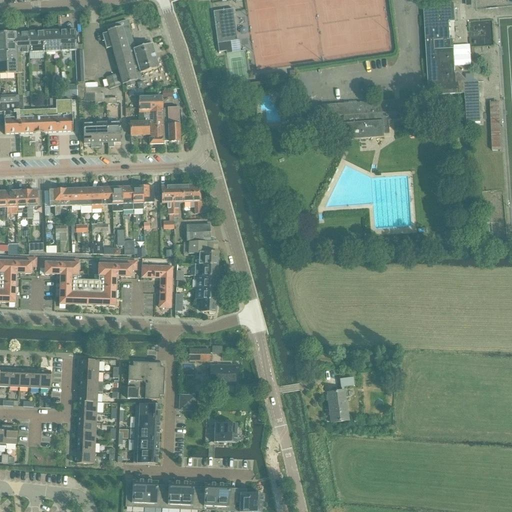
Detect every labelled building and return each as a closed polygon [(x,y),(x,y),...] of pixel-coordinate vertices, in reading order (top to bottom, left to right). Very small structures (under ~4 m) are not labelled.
[(453,4),(423,5),(428,97),(458,95),(458,94),(464,93),(464,100),(465,100),(466,123),(480,122),(478,82),(466,82),(465,79),(457,72),(454,72),(452,40),(449,40),(448,22),(454,22),(453,4)] [(233,10),(213,12),(214,27),(215,29),(218,53),(225,52),(226,55),(232,54),(230,42),(236,41),(233,16),(234,16),(233,10)] [(139,74),(157,69),(151,44),(134,49),(126,21),(103,27),(105,34),(101,35),(106,50),(111,49),(121,86),(125,85),(126,88),(134,86),(133,82),(136,81),(134,75),(139,73),(139,74)] [(59,32),(43,33),(44,53),(60,53),(59,32)] [(74,32),(59,32),(60,53),(74,52),(75,52),(75,46),(74,32)] [(43,33),(28,34),(28,54),(44,53),(43,33)] [(15,34),(0,34),(0,55),(15,55),(15,34)] [(28,34),(15,34),(15,55),(17,98),(22,98),(24,98),(23,73),(21,73),(20,54),(28,54),(28,34)] [(75,52),(74,52),(75,58),(76,83),(84,83),(83,58),(82,58),(82,45),(75,46),(75,52)] [(15,55),(0,55),(0,112),(3,112),(23,112),(22,98),(17,98),(15,55)] [(117,75),(105,79),(109,90),(121,86),(117,75)] [(84,83),(76,83),(76,91),(84,90),(85,90),(85,89),(85,84),(84,83)] [(74,90),(63,90),(63,98),(75,97),(74,90)] [(84,90),(76,91),(77,101),(85,101),(85,95),(85,96),(84,90)] [(101,95),(94,95),(94,104),(104,104),(103,99),(104,99),(104,95),(101,95)] [(162,98),(138,99),(138,113),(162,113),(162,109),(162,98)] [(357,104),(322,106),(322,118),(349,116),(349,124),(341,125),(342,141),(383,138),(383,134),(389,134),(388,122),(402,121),(401,112),(411,112),(411,117),(423,116),(422,99),(364,103),(357,104)] [(23,112),(3,112),(3,121),(3,125),(4,135),(19,135),(30,134),(45,134),(72,133),(71,101),(55,102),(55,110),(23,112)] [(498,103),(490,103),(492,151),(500,151),(498,103)] [(162,113),(162,131),(163,142),(168,142),(168,143),(179,143),(178,109),(167,109),(162,109),(162,113)] [(143,123),(129,123),(130,137),(149,136),(149,139),(148,139),(148,145),(163,145),(163,142),(162,131),(162,113),(138,113),(138,114),(142,114),(143,123)] [(106,124),(107,144),(107,148),(113,148),(112,143),(119,143),(118,123),(106,124)] [(90,149),(95,148),(94,124),(82,125),(83,145),(90,144),(90,149)] [(100,144),(107,144),(106,124),(94,124),(95,148),(100,148),(100,144)] [(196,186),(182,187),(183,204),(194,204),(194,215),(201,215),(200,204),(201,204),(196,186)] [(172,187),(161,188),(162,205),(167,204),(168,215),(169,215),(173,215),(172,187)] [(182,187),(172,187),(173,215),(178,215),(178,210),(180,210),(179,205),(183,204),(182,187)] [(131,188),(121,189),(122,212),(133,212),(133,211),(132,205),(131,188)] [(142,188),(131,188),(132,205),(133,211),(143,211),(143,204),(142,188)] [(153,188),(142,188),(143,204),(153,204),(153,188)] [(111,189),(101,190),(101,206),(111,206),(111,189)] [(121,189),(111,189),(111,206),(112,213),(122,213),(122,212),(121,189)] [(80,190),(70,191),(70,207),(80,207),(80,190)] [(90,190),(80,190),(80,207),(81,207),(81,215),(91,214),(90,190)] [(101,190),(90,190),(91,214),(102,214),(101,206),(101,190)] [(59,191),(48,192),(49,208),(53,208),(54,217),(60,217),(59,208),(59,191)] [(70,191),(59,191),(59,208),(70,207),(70,191)] [(26,192),(16,193),(17,216),(21,216),(21,220),(27,219),(26,192)] [(36,192),(26,192),(27,219),(32,219),(31,208),(36,208),(36,192)] [(16,193),(6,193),(7,220),(12,219),(12,216),(17,216),(16,193)] [(169,222),(163,222),(163,230),(174,230),(174,223),(174,222),(173,222),(169,222)] [(209,226),(185,226),(186,242),(189,242),(205,242),(209,242),(209,241),(209,229),(209,226)] [(189,244),(189,255),(195,255),(195,258),(198,258),(198,266),(217,266),(217,254),(205,253),(205,248),(205,242),(189,242),(189,243),(189,244)] [(18,245),(7,246),(8,257),(18,256),(18,245)] [(103,245),(93,245),(93,256),(103,255),(103,245)] [(134,256),(134,246),(124,246),(124,257),(134,256)] [(0,303),(14,304),(15,280),(19,280),(20,275),(31,275),(31,268),(36,268),(36,259),(0,257),(0,303)] [(93,282),(82,281),(82,274),(78,274),(78,260),(40,259),(40,268),(44,268),(44,276),(55,276),(55,281),(59,282),(59,290),(56,290),(56,299),(59,299),(59,306),(115,307),(115,283),(120,283),(120,278),(131,278),(131,271),(136,271),(136,262),(98,261),(98,266),(98,275),(93,275),(93,282)] [(194,266),(194,277),(196,277),(216,278),(217,266),(198,266),(194,266)] [(171,280),(172,268),(141,267),(141,278),(160,279),(171,280)] [(196,277),(195,289),(216,289),(216,278),(196,277)] [(171,280),(160,279),(158,309),(170,309),(171,280)] [(195,289),(195,301),(200,301),(215,301),(216,289),(195,289)] [(200,301),(200,312),(208,313),(208,315),(213,315),(213,313),(215,313),(215,312),(215,301),(200,301)] [(209,363),(209,351),(189,351),(189,363),(209,363)] [(80,362),(80,372),(98,373),(98,362),(80,362)] [(128,368),(126,400),(158,401),(159,397),(163,397),(164,369),(160,369),(160,365),(132,364),(132,368),(128,368)] [(234,367),(209,367),(209,386),(234,386),(234,367)] [(0,369),(0,388),(8,388),(9,370),(0,369)] [(9,370),(8,388),(19,389),(19,371),(9,370)] [(19,371),(19,389),(29,389),(30,371),(19,371)] [(30,371),(29,389),(39,390),(40,372),(30,371)] [(40,372),(39,390),(49,390),(50,372),(40,372)] [(80,372),(79,382),(97,383),(98,373),(80,372)] [(351,379),(338,380),(339,393),(342,393),(342,388),(352,387),(351,379)] [(79,382),(79,393),(97,394),(102,394),(102,383),(97,383),(79,382)] [(79,393),(78,403),(96,404),(97,394),(79,393)] [(339,393),(326,395),(328,408),(330,424),(347,422),(343,393),(342,393),(339,393)] [(194,413),(194,396),(181,396),(180,412),(194,413)] [(78,403),(78,413),(96,414),(96,404),(78,403)] [(158,419),(159,407),(137,406),(136,418),(158,419)] [(78,413),(77,424),(95,424),(96,414),(78,413)] [(158,419),(136,418),(136,430),(158,431),(158,419)] [(77,424),(77,434),(95,435),(95,424),(77,424)] [(214,425),(213,443),(227,444),(235,444),(236,426),(228,426),(214,425)] [(6,427),(5,445),(16,446),(16,428),(6,427)] [(157,441),(158,431),(136,430),(135,440),(157,441)] [(77,434),(76,444),(94,445),(95,435),(77,434)] [(157,441),(135,440),(135,452),(157,453),(157,441)] [(76,444),(76,454),(94,455),(94,445),(76,444)] [(156,465),(157,453),(135,452),(134,464),(156,465)] [(76,454),(75,464),(94,465),(94,455),(76,454)] [(143,509),(144,483),(132,482),(132,490),(125,490),(125,508),(143,509)] [(161,510),(162,492),(156,492),(156,483),(144,483),(143,509),(161,510)] [(179,510),(180,484),(168,484),(168,492),(162,492),(161,510),(179,510)] [(197,511),(198,493),(192,493),(192,485),(180,484),(179,510),(197,511)] [(211,511),(215,511),(216,486),(204,486),(204,494),(198,493),(197,511),(211,511)] [(232,511),(234,495),(228,495),(228,486),(216,486),(215,511),(232,511)] [(260,511),(261,496),(234,495),(232,511),(260,511)]
